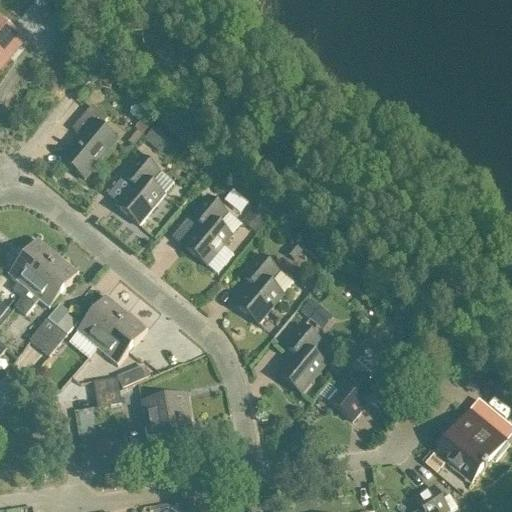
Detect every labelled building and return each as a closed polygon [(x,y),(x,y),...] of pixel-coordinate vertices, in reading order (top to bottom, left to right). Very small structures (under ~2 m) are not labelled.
[(0,72),(22,45),(0,26),(0,72)] [(85,186),(118,145),(101,132),(108,124),(92,111),(73,135),(81,142),(74,151),(76,152),(63,168),(85,186)] [(161,159),(172,145),(157,133),(146,146),(161,159)] [(139,230),(164,201),(151,190),(160,180),(139,162),(123,182),(134,191),(117,212),(139,230)] [(208,273),(233,242),(242,229),(229,219),(208,201),(190,223),(200,232),(183,253),(208,273)] [(254,213),(243,227),(257,239),(268,224),(254,213)] [(25,302),(59,261),(39,244),(9,279),(21,289),(16,295),(25,302)] [(294,264),(301,255),(294,249),(287,258),(294,264)] [(258,330),(282,301),(270,290),(280,278),(259,260),(241,281),(252,291),(236,311),(258,330)] [(50,313),(80,278),(59,261),(25,302),(17,312),(28,321),(41,306),(50,313)] [(98,353),(127,318),(107,301),(77,336),(98,353)] [(322,313),(311,304),(301,317),(312,326),(322,313)] [(0,332),(13,317),(0,306),(0,332)] [(39,352),(58,330),(68,318),(70,315),(60,308),(30,344),(39,352)] [(50,360),(78,327),(68,318),(58,330),(39,352),(50,360)] [(118,370),(147,334),(127,318),(98,353),(118,370)] [(300,399),(325,370),(313,360),(323,348),(302,331),(285,352),(295,361),(279,381),(300,399)] [(433,375),(429,364),(418,368),(423,379),(433,375)] [(379,416),(396,395),(377,379),(367,390),(355,380),(330,409),(352,427),(368,408),(379,416)] [(119,396),(120,395),(118,383),(94,386),(96,399),(119,396)] [(119,396),(96,399),(99,412),(122,409),(120,395),(119,396)] [(146,432),(190,425),(186,398),(141,406),(146,432)] [(479,405),(471,415),(436,457),(473,488),(508,446),(498,438),(506,428),(479,405)] [(150,459),(194,451),(190,425),(146,432),(150,459)] [(118,459),(115,441),(94,444),(96,462),(118,459)] [(140,461),(132,462),(102,467),(105,480),(143,474),(140,461)] [(448,511),(435,491),(416,503),(422,511),(448,511)]
